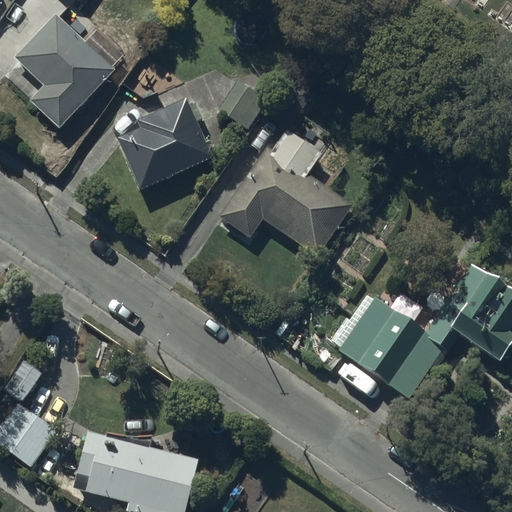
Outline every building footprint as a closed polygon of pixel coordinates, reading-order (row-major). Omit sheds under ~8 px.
[(102,30),(85,48),(57,20),(13,65),(43,94),(31,107),(57,133),(113,75),(105,67),(123,49),(102,30)] [(166,77),(143,62),(125,91),(143,103),(153,86),(159,89),(166,77)] [(234,87),(231,92),(217,115),(247,133),(263,105),(234,87)] [(307,101),(285,87),(265,117),(287,131),(307,101)] [(138,135),(117,143),(137,193),(159,185),(158,183),(209,164),(198,135),(201,134),(193,111),(188,113),(186,107),(135,126),(138,135)] [(326,191),(337,174),(320,163),(324,156),(289,133),(273,158),(265,152),(217,224),(249,245),(262,224),(304,251),(295,266),(308,275),(352,208),(326,191)] [(425,337),(365,298),(330,351),(403,399),(436,350),(444,355),(454,340),(500,370),(511,351),(511,298),(469,270),(425,337)] [(58,434),(21,408),(0,437),(0,444),(33,468),(58,434)] [(92,435),(77,490),(133,505),(131,511),(182,511),(196,462),(92,435)]
